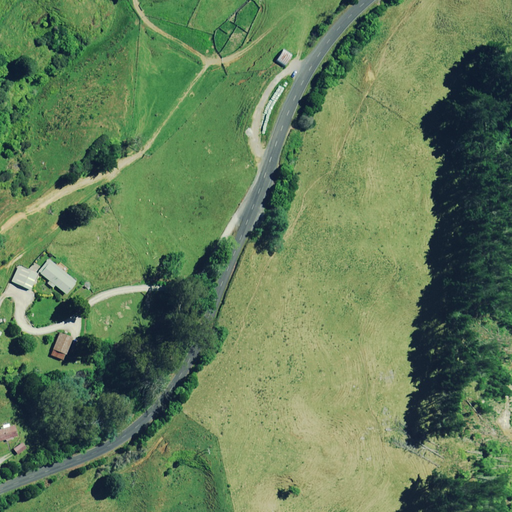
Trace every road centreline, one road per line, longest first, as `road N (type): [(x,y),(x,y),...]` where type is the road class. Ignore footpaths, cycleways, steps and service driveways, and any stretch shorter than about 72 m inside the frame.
road 1 (tertiary): [(0,505),(98,464),(181,381),(210,293),(314,66),(347,20),(373,0)]
road 2 (track): [(0,244),(9,223),(137,157),(206,63),(146,21),(134,0)]
road 3 (track): [(210,293),(147,287),(99,297),(56,327),(22,327),(0,256)]
